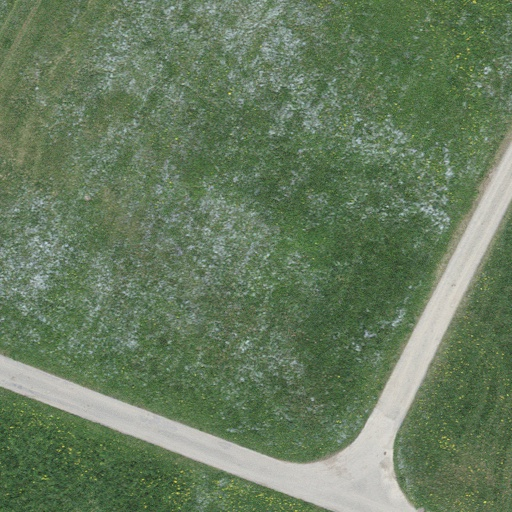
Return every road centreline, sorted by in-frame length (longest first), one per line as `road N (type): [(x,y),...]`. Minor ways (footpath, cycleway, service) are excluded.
road 1 (track): [(367,511),(0,374)]
road 2 (track): [(344,503),(511,169)]
